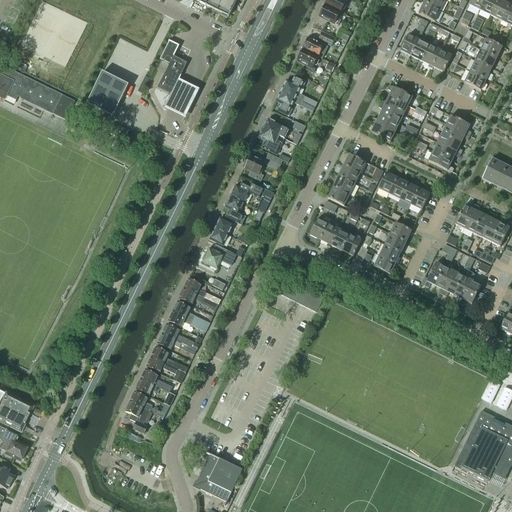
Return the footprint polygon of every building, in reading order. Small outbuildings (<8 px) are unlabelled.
[(208,0),(205,7),(217,12),(222,0),(208,0)] [(222,0),(217,12),(229,18),(237,2),(232,0),(222,0)] [(325,5),(325,6),(340,14),(346,2),(346,0),(326,0),(325,3),(325,5)] [(440,13),(446,2),(442,0),(425,0),(424,5),(440,13)] [(480,12),(485,0),(471,0),(469,6),(480,12)] [(491,17),(499,1),(497,0),(485,0),(480,12),(491,17)] [(501,22),(510,6),(499,1),(491,17),(501,22)] [(435,24),(435,23),(440,13),(424,5),(418,15),(435,24)] [(321,13),(319,18),(335,25),(334,26),(338,27),(340,22),(337,20),(340,14),(325,6),(324,7),(323,8),(321,11),(321,13)] [(511,27),(511,7),(510,6),(501,22),(511,27)] [(417,31),(423,34),(425,29),(419,26),(417,31)] [(347,43),(351,34),(340,29),(336,37),(347,43)] [(329,47),(333,39),(322,34),(319,41),(329,47)] [(411,58),(419,42),(408,36),(400,53),(411,58)] [(318,59),(324,47),(309,40),(306,44),(305,45),(303,48),(304,50),(303,51),(318,59)] [(497,59),(502,48),(486,40),(480,51),(497,59)] [(169,65),(157,89),(171,96),(187,64),(174,58),(179,47),(173,44),(169,42),(160,61),(164,63),(169,65)] [(422,64),(430,47),(419,42),(411,58),(422,64)] [(432,69),(441,52),(430,47),(422,64),(432,69)] [(313,70),(318,59),(303,51),(302,52),(301,53),(299,56),(300,57),(297,62),(307,67),(305,71),(313,75),(315,71),(313,70)] [(491,71),(497,59),(480,51),(475,62),(491,71)] [(444,74),(452,58),(441,52),(432,69),(444,74)] [(486,81),(491,71),(475,62),(470,73),(486,81)] [(332,73),(335,67),(329,64),(326,70),(332,73)] [(0,98),(4,101),(7,96),(16,101),(17,97),(21,99),(21,100),(53,116),(54,116),(66,122),(75,103),(3,68),(0,66),(0,98)] [(102,73),(87,104),(113,118),(129,87),(102,73)] [(481,92),(486,81),(470,73),(464,84),(481,92)] [(286,82),(281,92),(302,103),(315,109),(317,104),(298,95),(301,89),(302,90),(306,83),(295,78),(292,84),(286,82)] [(408,108),(413,98),(389,87),(387,90),(391,93),(389,98),(408,108)] [(302,103),(281,92),(276,103),(281,106),(278,112),(289,118),(292,110),(291,109),(293,104),(312,114),(315,109),(302,103)] [(408,108),(389,98),(386,103),(382,101),(380,105),(404,116),(408,108)] [(399,126),(404,116),(380,105),(378,108),(382,111),(380,116),(399,126)] [(436,116),(438,111),(433,108),(430,114),(436,116)] [(399,126),(380,116),(377,121),(373,119),(371,123),(395,135),(399,126)] [(470,138),(471,134),(467,132),(470,127),(466,125),(450,117),(446,126),(470,138)] [(264,131),(284,141),(288,131),(269,122),(267,124),(264,129),(264,130),(264,131)] [(295,123),(293,129),(303,134),(306,128),(295,123)] [(390,144),(395,135),(371,123),(369,126),(373,129),(371,134),(390,144)] [(124,141),(129,131),(114,124),(109,134),(124,141)] [(428,132),(431,127),(425,124),(423,129),(428,132)] [(468,142),(470,138),(446,126),(441,135),(461,145),(463,140),(468,142)] [(433,135),(436,129),(431,127),(428,132),(433,135)] [(284,141),(264,131),(263,132),(260,137),(260,140),(266,143),(263,150),(276,156),(284,141)] [(461,156),(462,152),(458,150),(461,145),(441,135),(437,144),(461,156)] [(408,152),(410,147),(405,144),(402,150),(408,152)] [(424,153),(427,147),(421,144),(419,150),(424,153)] [(459,160),(461,156),(437,144),(433,153),(452,163),(454,158),(459,160)] [(452,174),(454,170),(450,168),(452,163),(433,153),(428,163),(452,174)] [(246,163),(243,169),(251,173),(249,177),(260,183),(263,178),(259,176),(259,174),(261,175),(264,169),(262,168),(264,165),(268,167),(273,157),(268,155),(265,162),(260,159),(259,161),(252,158),(249,163),(247,162),(247,163),(246,163)] [(360,175),(366,164),(349,156),(344,167),(360,175)] [(491,162),(482,181),(494,187),(506,193),(511,195),(511,172),(503,168),(491,162)] [(355,186),(360,175),(344,167),(338,178),(355,186)] [(378,184),(383,173),(377,170),(371,181),(378,184)] [(389,196),(397,179),(386,174),(378,190),(389,196)] [(350,197),(355,186),(338,178),(333,189),(350,197)] [(400,201),(408,185),(397,179),(389,196),(400,201)] [(231,194),(230,198),(244,205),(248,195),(260,201),(262,198),(257,210),(264,214),(271,198),(273,195),(252,185),(250,189),(242,185),(240,189),(236,188),(235,187),(234,189),(231,194)] [(373,195),(376,188),(372,185),(368,193),(373,195)] [(411,206),(419,190),(408,185),(400,201),(411,206)] [(344,208),(350,197),(333,189),(328,200),(344,208)] [(422,212),(430,195),(419,190),(411,206),(422,212)] [(225,206),(225,208),(226,209),(229,210),(225,219),(241,227),(245,218),(243,217),(239,215),(244,205),(230,198),(228,201),(225,206)] [(334,215),(337,208),(326,203),(323,209),(334,215)] [(464,231),(476,207),(472,205),(469,209),(464,207),(455,226),(464,231)] [(473,235),(482,216),(478,213),(479,209),(476,207),(464,231),(473,235)] [(482,240),(494,216),(490,214),(487,218),(482,216),(473,235),(482,240)] [(357,223),(359,219),(352,215),(349,220),(357,223)] [(378,225),(382,218),(377,216),(374,223),(378,225)] [(491,244),(500,225),(496,222),(497,218),(494,216),(482,240),(491,244)] [(413,230),(415,225),(416,223),(405,218),(402,224),(413,230)] [(220,220),(219,219),(218,221),(215,226),(214,229),(228,237),(233,226),(220,220)] [(311,222),(305,234),(306,234),(310,236),(309,237),(320,242),(328,226),(317,221),(315,224),(311,223),(311,222)] [(500,249),(511,225),(508,223),(505,227),(500,225),(491,244),(500,249)] [(406,244),(410,236),(412,233),(395,224),(390,236),(406,244)] [(250,225),(247,230),(254,234),(257,229),(250,225)] [(328,226),(320,242),(331,248),(339,231),(328,226)] [(373,236),(377,229),(372,227),(368,234),(373,236)] [(228,237),(214,229),(212,233),(209,238),(209,240),(210,240),(210,241),(223,247),(228,237)] [(339,231),(331,248),(342,253),(350,237),(350,236),(339,231)] [(401,254),(406,244),(390,236),(385,246),(401,254)] [(240,237),(238,241),(245,245),(247,240),(240,237)] [(350,237),(342,253),(353,258),(361,242),(350,237)] [(455,248),(459,242),(449,237),(446,244),(455,248)] [(236,256),(216,246),(213,252),(209,251),(207,256),(205,257),(203,261),(204,262),(203,263),(217,270),(221,262),(231,267),(236,256)] [(396,265),(401,254),(385,246),(379,257),(396,265)] [(454,258),(457,252),(445,246),(442,253),(448,256),(449,255),(454,258)] [(467,254),(470,248),(464,246),(462,251),(467,254)] [(363,263),(368,252),(362,248),(356,259),(363,263)] [(240,258),(244,251),(239,249),(236,255),(240,258)] [(488,257),(482,255),(479,260),(491,266),(495,260),(488,256),(488,257)] [(390,276),(396,265),(379,257),(374,268),(390,276)] [(472,266),(475,261),(469,258),(467,264),(472,266)] [(436,288),(446,269),(436,264),(425,287),(428,289),(431,285),(436,288)] [(487,275),(490,269),(481,264),(478,271),(487,275)] [(443,297),(454,273),(446,269),(436,288),(441,290),(439,295),(443,297)] [(454,297),(463,277),(454,273),(443,297),(446,298),(449,294),(454,297)] [(461,305),(472,282),(463,277),(454,297),(459,299),(457,304),(461,305)] [(202,286),(189,280),(184,290),(203,300),(219,307),(219,306),(221,302),(206,295),(199,291),(202,286)] [(279,296),(285,283),(280,280),(273,293),(279,296)] [(472,306),(482,286),(472,282),(461,305),(464,307),(467,303),(472,306)] [(291,286),(285,283),(279,296),(284,298),(291,286)] [(291,286),(284,298),(290,301),(296,289),(291,286)] [(290,301),(295,304),(301,291),(296,289),(290,301)] [(219,307),(203,300),(184,290),(179,300),(192,306),(195,301),(216,311),(219,307)] [(301,291),(295,304),(300,306),(307,294),(301,291)] [(312,297),(307,294),(300,306),(306,309),(312,297)] [(311,312),(317,299),(312,297),(306,309),(311,312)] [(317,299),(311,312),(316,314),(323,302),(317,299)] [(207,329),(210,324),(189,314),(192,309),(178,303),(173,313),(192,322),(207,329)] [(511,336),(511,333),(511,311),(510,310),(508,314),(500,331),(511,336)] [(207,329),(192,322),(173,313),(168,322),(182,329),(184,324),(205,334),(207,329)] [(167,325),(162,335),(187,347),(197,352),(199,347),(194,345),(194,344),(178,336),(180,331),(167,325)] [(162,335),(158,345),(171,351),(174,344),(176,345),(175,347),(185,352),(187,347),(162,335)] [(156,348),(152,358),(186,374),(188,370),(181,366),(167,359),(169,354),(156,348)] [(152,358),(147,368),(160,374),(162,370),(176,376),(173,382),(180,385),(186,374),(152,358)] [(161,390),(169,394),(172,389),(156,381),(159,377),(145,370),(141,380),(161,390)] [(158,395),(161,390),(141,380),(136,391),(149,397),(151,392),(158,395)] [(490,382),(481,400),(491,405),(500,387),(490,382)] [(506,412),(508,408),(511,399),(511,393),(504,389),(498,403),(496,407),(506,412)] [(0,408),(26,421),(32,408),(0,392),(0,404),(1,405),(0,406),(0,408)] [(163,420),(165,416),(151,409),(152,407),(145,404),(148,399),(135,393),(130,403),(150,412),(149,413),(163,420)] [(169,408),(171,404),(175,397),(169,394),(166,402),(164,406),(169,408)] [(144,435),(147,428),(143,426),(149,413),(150,412),(130,403),(125,413),(131,416),(130,419),(130,421),(136,423),(133,430),(144,435)] [(0,423),(20,434),(26,421),(0,408),(0,423)] [(504,481),(511,465),(511,427),(482,413),(454,468),(460,471),(461,469),(488,482),(492,474),(504,481)] [(19,463),(26,449),(11,441),(14,435),(1,429),(0,428),(0,441),(3,443),(0,449),(0,450),(5,453),(3,457),(10,460),(11,459),(19,463)] [(225,508),(243,472),(207,454),(206,455),(210,457),(198,482),(196,482),(197,483),(200,492),(202,493),(203,492),(226,504),(225,507),(225,508)] [(0,487),(6,491),(13,478),(0,470),(0,487)]
